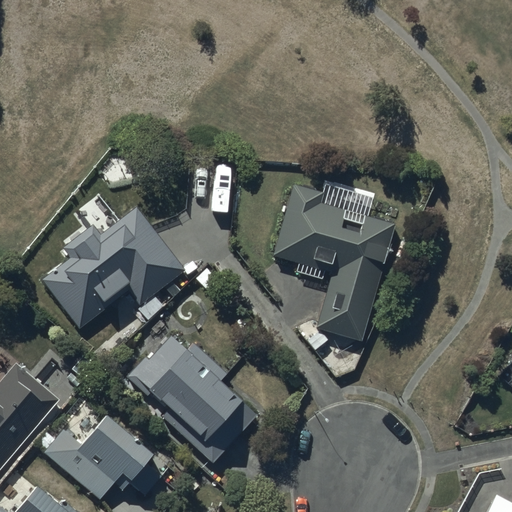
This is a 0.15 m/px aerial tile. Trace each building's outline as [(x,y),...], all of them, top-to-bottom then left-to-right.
[(322,195),(292,187),(272,260),(331,276),(316,330),(361,343),(393,227),(368,220),(374,196),(326,183),(322,195)] [(184,272),(135,212),(101,239),(93,228),(62,253),(70,263),(41,285),(80,333),(128,295),(139,308),(184,272)] [(124,373),(169,413),(165,417),(218,464),(242,437),(237,432),(258,408),(222,376),(227,370),(193,339),(187,345),(170,330),(147,356),(143,352),(124,373)] [(0,475),(62,402),(18,365),(0,386),(0,475)] [(70,433),(49,458),(104,503),(120,484),(130,492),(134,487),(150,500),(167,480),(150,466),(158,456),(109,415),(84,445),(70,433)] [(6,511),(1,507),(0,507),(0,511),(75,511),(66,505),(64,507),(36,486),(15,511),(6,511)] [(511,511),(511,497),(496,489),(483,511),(511,511)]
